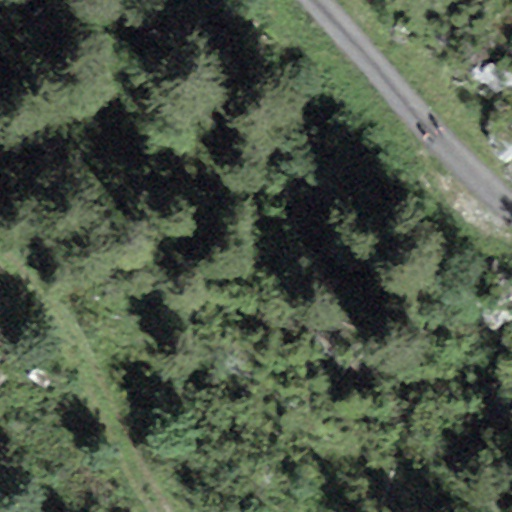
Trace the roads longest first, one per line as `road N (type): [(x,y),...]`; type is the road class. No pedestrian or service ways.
road 1 (track): [(511,221),(301,0)]
road 2 (track): [(0,266),(88,352),(164,511)]
